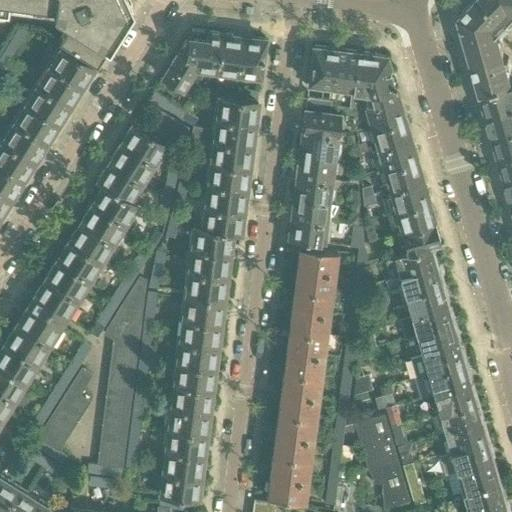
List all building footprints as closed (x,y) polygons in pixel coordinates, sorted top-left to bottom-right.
[(0,0),(0,7),(6,8),(7,0),(32,0),(53,3),(52,10),(69,21),(58,38),(96,62),(132,5),(129,0),(0,0)] [(458,16),(467,48),(499,38),(497,33),(506,23),(482,0),(473,0),(469,4),(468,5),(463,10),(462,11),(458,16)] [(511,0),(482,0),(506,23),(511,16),(511,0)] [(17,29),(0,56),(0,73),(27,30),(17,29)] [(188,35),(171,62),(197,79),(202,71),(202,68),(216,69),(221,32),(192,29),(191,35),(188,35)] [(265,38),(221,32),(216,69),(260,75),(265,38)] [(475,74),(480,92),(511,83),(505,61),(509,59),(508,57),(505,58),(499,38),(467,48),(472,65),(472,67),(473,66),(475,73),(474,73),(475,75),(475,74)] [(308,81),(330,84),(335,47),(313,44),(308,81)] [(61,46),(43,74),(75,94),(93,66),(61,46)] [(330,84),(352,87),(357,50),(335,47),(330,84)] [(352,108),(398,95),(394,81),(396,79),(393,70),(390,69),(386,54),(357,50),(352,87),(349,107),(352,108)] [(197,79),(171,62),(162,76),(185,90),(192,79),(196,81),(197,79)] [(43,74),(26,102),(58,122),(75,94),(43,74)] [(486,117),(489,127),(511,119),(511,83),(480,92),(487,115),(486,117)] [(197,497),(220,320),(232,230),(240,231),(258,90),(246,88),(245,98),(220,94),(215,128),(214,140),(203,226),(195,225),(160,492),(197,497)] [(149,97),(193,125),(198,117),(154,89),(149,97)] [(367,115),(370,126),(404,116),(398,95),(352,108),(353,114),(353,119),(367,115)] [(304,108),(328,111),(329,105),(330,99),(306,97),(304,108)] [(141,109),(186,137),(189,127),(146,101),(141,109)] [(26,102),(8,130),(40,150),(58,122),(26,102)] [(304,108),(302,129),(338,134),(340,113),(328,111),(304,108)] [(370,126),(376,147),(410,137),(404,116),(370,126)] [(492,133),(499,157),(511,153),(511,119),(489,127),(491,132),(492,133)] [(133,123),(114,152),(146,172),(165,142),(133,123)] [(215,128),(193,125),(189,142),(197,144),(199,138),(214,140),(215,128)] [(302,129),(298,153),(335,158),(335,154),(338,134),(302,129)] [(8,130),(0,143),(0,163),(22,178),(40,150),(8,130)] [(376,147),(382,167),(416,157),(410,137),(376,147)] [(366,141),(358,144),(358,152),(368,150),(366,141)] [(97,180),(104,184),(136,204),(136,203),(130,199),(146,172),(114,152),(97,180)] [(298,153),(296,174),(332,179),(335,158),(298,153)] [(511,197),(511,201),(511,153),(499,157),(505,179),(505,181),(509,196),(511,197)] [(382,167),(388,188),(422,178),(416,157),(382,167)] [(157,217),(166,219),(180,162),(171,160),(157,217)] [(0,163),(0,203),(5,206),(22,178),(0,163)] [(351,171),(349,181),(358,182),(357,171),(351,171)] [(296,174),(293,195),(329,200),(332,179),(296,174)] [(180,177),(174,200),(183,202),(189,179),(180,177)] [(388,188),(394,209),(428,199),(422,178),(388,188)] [(104,184),(88,209),(120,229),(136,204),(104,184)] [(362,187),(363,196),(373,193),(370,185),(362,187)] [(351,202),(352,203),(360,204),(359,190),(358,190),(351,189),(350,189),(349,202),(351,202)] [(373,193),(363,196),(364,205),(375,201),(373,193)] [(293,195),(290,216),(326,221),(329,200),(293,195)] [(394,209),(400,229),(434,220),(428,199),(394,209)] [(360,204),(352,203),(351,223),(351,224),(352,224),(362,225),(360,204)] [(88,209),(69,239),(101,259),(120,229),(88,209)] [(172,211),(166,235),(175,237),(180,214),(172,211)] [(326,221),(290,216),(288,237),(324,241),(326,221)] [(400,229),(406,251),(430,245),(440,242),(434,220),(400,229)] [(362,225),(352,224),(350,245),(358,246),(362,246),(363,245),(361,245),(363,235),(362,225)] [(154,228),(90,331),(97,336),(162,233),(154,228)] [(366,232),(369,240),(377,238),(375,229),(366,232)] [(69,239),(52,266),(84,286),(101,259),(69,239)] [(281,384),(277,384),(275,395),(279,395),(275,425),(271,425),(270,437),(274,437),(270,467),(266,466),(264,478),(268,479),(266,494),(299,498),(301,486),(305,486),(308,468),(303,467),(306,444),(311,445),(313,427),(308,426),(311,403),(316,403),(319,385),(314,384),(317,361),(322,362),(324,344),(319,343),(322,320),(327,321),(329,302),(324,302),(327,279),(332,280),(335,261),(330,260),(331,248),(299,244),(297,260),(293,259),(291,271),(295,271),(291,301),(287,301),(286,312),(290,313),(286,343),(282,342),(280,354),(284,354),(281,384)] [(384,258),(390,278),(435,265),(435,263),(437,260),(435,253),(432,252),(430,245),(406,251),(384,258)] [(324,502),(333,503),(334,503),(335,495),(339,465),(342,444),(351,372),(365,263),(367,254),(366,247),(362,246),(358,246),(324,502)] [(149,286),(157,287),(165,251),(156,249),(149,286)] [(373,252),(367,254),(365,263),(376,260),(373,252)] [(401,283),(404,294),(442,283),(440,283),(443,280),(441,273),(437,272),(435,265),(390,278),(386,279),(388,287),(401,283)] [(52,266),(31,300),(63,320),(84,286),(52,266)] [(104,332),(114,338),(138,341),(146,279),(139,276),(104,332)] [(404,294),(410,313),(446,303),(444,296),(446,292),(445,286),(441,285),(442,283),(404,294)] [(123,481),(132,488),(157,291),(148,290),(123,481)] [(28,304),(11,331),(43,352),(63,320),(31,300),(28,304)] [(410,313),(416,333),(452,322),(454,319),(452,312),(449,311),(446,303),(410,313)] [(375,309),(376,324),(386,321),(382,307),(375,309)] [(416,333),(421,352),(458,342),(455,335),(458,332),(456,325),(452,324),(453,323),(452,322),(416,333)] [(368,341),(370,326),(361,330),(360,341),(368,341)] [(11,331),(0,348),(0,363),(25,380),(43,352),(11,331)] [(114,338),(112,350),(136,353),(138,341),(114,338)] [(12,445),(20,450),(26,440),(30,442),(91,346),(84,339),(22,437),(19,434),(12,445)] [(418,361),(422,374),(464,362),(463,361),(465,358),(463,351),(460,350),(458,342),(421,352),(423,358),(418,361)] [(369,362),(366,348),(358,350),(356,357),(358,365),(369,362)] [(112,350),(111,361),(135,364),(136,353),(112,350)] [(111,361),(109,372),(133,375),(135,364),(111,361)] [(424,395),(433,392),(469,382),(467,374),(469,371),(467,364),(464,363),(464,362),(422,374),(418,375),(424,395)] [(0,363),(0,402),(7,408),(25,380),(0,363)] [(82,367),(69,388),(79,394),(92,374),(82,367)] [(109,372),(108,383),(132,387),(133,375),(109,372)] [(371,388),(367,373),(354,376),(352,393),(371,388)] [(433,392),(438,411),(475,400),(474,400),(477,397),(475,391),(471,389),(469,382),(433,392)] [(108,383),(107,395),(130,398),(132,387),(108,383)] [(69,388),(62,398),(83,411),(89,401),(79,394),(69,388)] [(392,391),(376,396),(374,396),(377,408),(385,405),(386,406),(395,403),(392,391)] [(107,395),(105,406),(129,410),(130,398),(107,395)] [(62,398),(56,407),(77,420),(83,411),(62,398)] [(438,411),(444,431),(481,421),(478,413),(480,410),(478,403),(475,402),(476,401),(475,400),(438,411)] [(386,406),(391,425),(401,423),(398,412),(398,411),(396,405),(395,405),(395,403),(386,406)] [(105,406),(104,418),(127,421),(129,410),(105,406)] [(56,407),(50,417),(71,430),(77,420),(56,407)] [(381,471),(382,483),(383,506),(408,498),(403,480),(384,412),(353,421),(366,466),(368,469),(381,471)] [(50,417),(44,427),(64,440),(71,430),(50,417)] [(104,418),(102,429),(126,432),(127,421),(104,418)] [(444,431),(449,450),(486,440),(486,439),(488,436),(486,430),(483,428),(481,421),(444,431)] [(391,425),(397,445),(406,441),(404,435),(401,423),(391,425)] [(64,440),(44,427),(38,436),(58,449),(64,440)] [(102,429),(101,440),(125,443),(126,432),(102,429)] [(66,455),(58,449),(38,436),(33,444),(61,463),(66,455)] [(101,440),(99,452),(123,455),(125,443),(101,440)] [(446,465),(448,472),(492,459),(489,452),(491,449),(490,443),(486,441),(487,440),(486,440),(449,450),(453,463),(446,465)] [(406,441),(397,445),(402,465),(412,462),(406,441)] [(342,444),(339,465),(349,466),(351,445),(342,444)] [(28,446),(23,453),(59,475),(60,465),(59,465),(28,446)] [(123,455),(99,452),(98,463),(122,466),(123,455)] [(452,493),(461,490),(497,480),(498,479),(497,478),(499,475),(497,468),(494,467),(492,459),(448,472),(446,473),(452,493)] [(87,471),(121,476),(122,466),(98,463),(88,462),(87,471)] [(412,462),(402,465),(408,484),(417,481),(412,462)] [(332,508),(356,511),(358,502),(362,468),(349,466),(339,465),(335,495),(334,503),(333,503),(332,508)] [(371,481),(382,483),(381,471),(368,469),(372,477),(371,481)] [(90,475),(90,476),(88,484),(111,487),(112,478),(90,475)] [(0,511),(14,511),(26,494),(0,477),(0,511)] [(461,490),(466,509),(503,498),(500,491),(502,488),(501,481),(497,480),(461,490)] [(419,481),(417,481),(408,484),(414,504),(425,501),(419,481)] [(26,494),(14,511),(55,511),(26,494)] [(183,499),(160,496),(159,507),(182,510),(183,499)] [(273,511),(275,501),(254,498),(251,511),(273,511)] [(466,509),(467,511),(509,511),(508,508),(505,506),(503,498),(466,509)] [(275,501),(273,511),(281,511),(283,502),(275,501)] [(358,502),(356,511),(359,511),(379,511),(382,510),(382,505),(358,502)] [(434,502),(424,506),(425,511),(426,511),(436,509),(434,502)] [(302,511),(304,504),(295,503),(294,511),(300,511),(302,511)]
